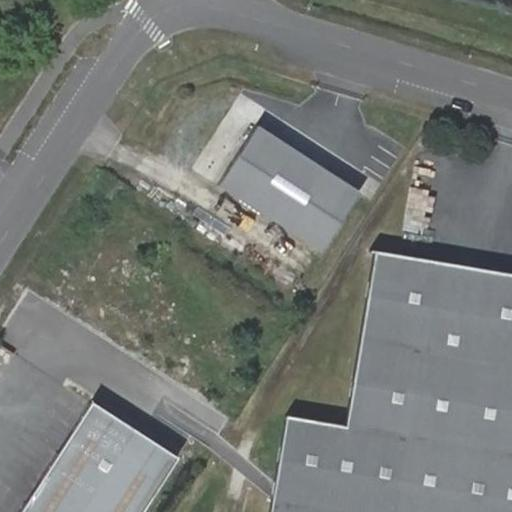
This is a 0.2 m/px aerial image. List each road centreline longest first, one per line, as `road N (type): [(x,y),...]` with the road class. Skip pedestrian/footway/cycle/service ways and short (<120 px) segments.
road 1 (residential): [(186,3),(511,96)]
road 2 (residential): [(186,3),(136,33),(0,241)]
